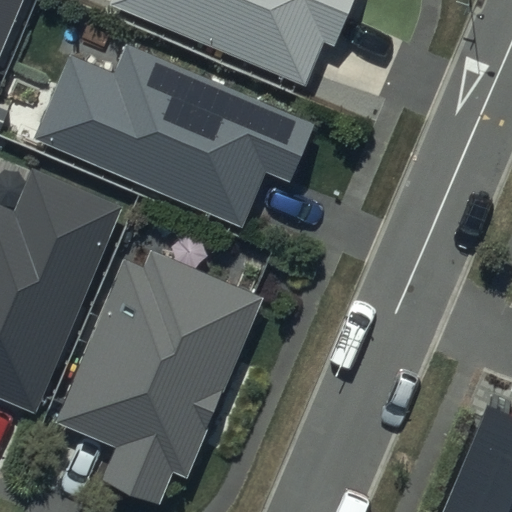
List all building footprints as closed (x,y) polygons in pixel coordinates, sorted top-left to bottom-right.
[(0,0),(0,58),(24,0),(0,0)] [(352,0),(110,0),(109,4),(304,86),(322,43),(333,47),(352,0)] [(317,124),(126,44),(113,74),(69,56),(34,139),(241,226),(264,173),(292,184),(317,124)] [(124,205),(32,167),(13,211),(0,205),(0,398),(37,413),(124,205)] [(263,298),(148,249),(141,266),(125,259),(56,422),(116,447),(101,482),(159,506),(174,472),(187,478),(263,298)] [(511,511),(511,373),(489,364),(431,506),(445,511),(511,511)]
